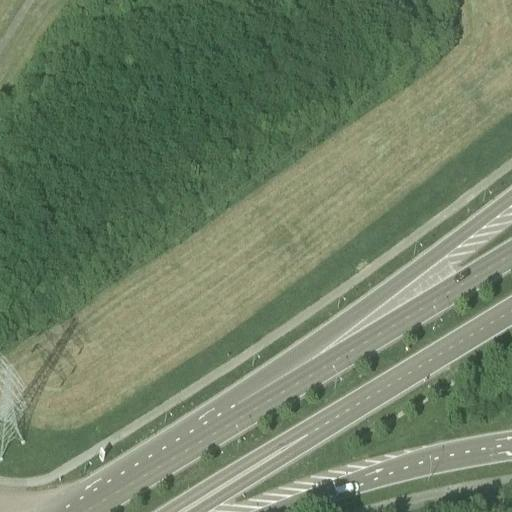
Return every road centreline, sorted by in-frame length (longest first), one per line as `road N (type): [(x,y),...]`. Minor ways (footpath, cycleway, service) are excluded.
road 1 (primary): [(511,200),(342,327),(257,407)]
road 2 (primary): [(511,255),(257,407)]
road 3 (primary): [(274,511),(436,453),(511,439)]
road 4 (primary): [(306,436),(511,311)]
road 5 (primary): [(257,407),(89,511)]
road 6 (primary): [(166,511),(279,442),(306,436)]
road 7 (primary): [(202,511),(289,457),(306,436)]
